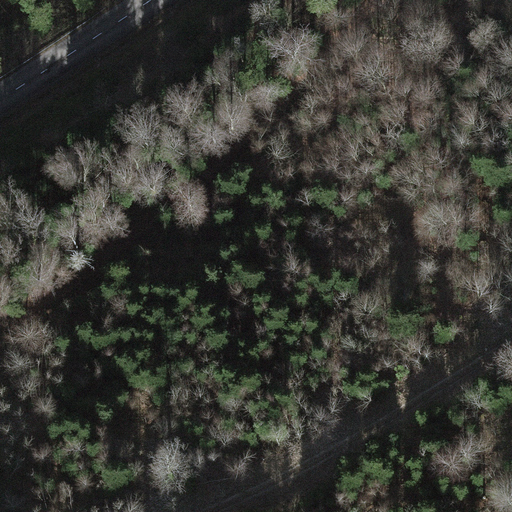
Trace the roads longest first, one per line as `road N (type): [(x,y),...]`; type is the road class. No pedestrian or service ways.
road 1 (track): [(0,303),(166,198),(366,0)]
road 2 (track): [(194,511),(511,332)]
road 3 (tertiary): [(150,0),(0,93)]
